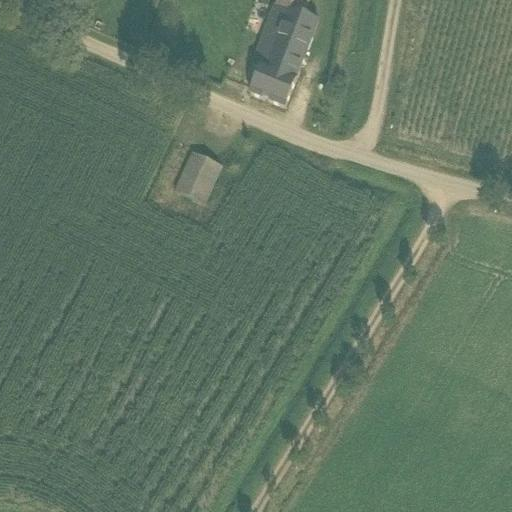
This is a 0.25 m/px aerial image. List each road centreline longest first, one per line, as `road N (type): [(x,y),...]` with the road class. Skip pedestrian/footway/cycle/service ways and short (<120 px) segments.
road 1 (unclassified): [(511,202),(269,126),(0,5)]
road 2 (track): [(460,188),(262,511)]
road 3 (track): [(358,159),(375,119),(400,0)]
